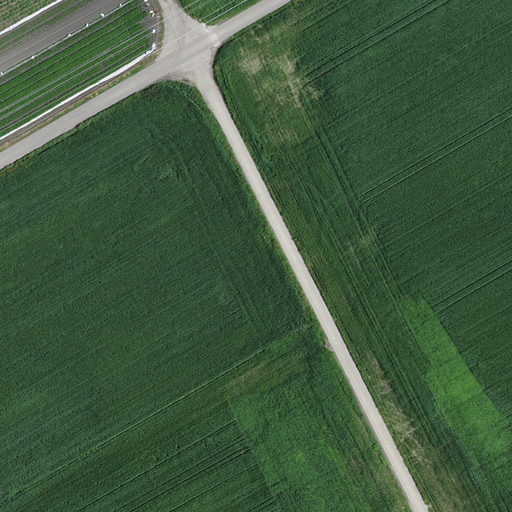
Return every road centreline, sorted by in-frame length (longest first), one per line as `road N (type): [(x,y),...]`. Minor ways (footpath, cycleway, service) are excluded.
road 1 (track): [(418,511),(159,0)]
road 2 (residential): [(0,163),(282,0)]
